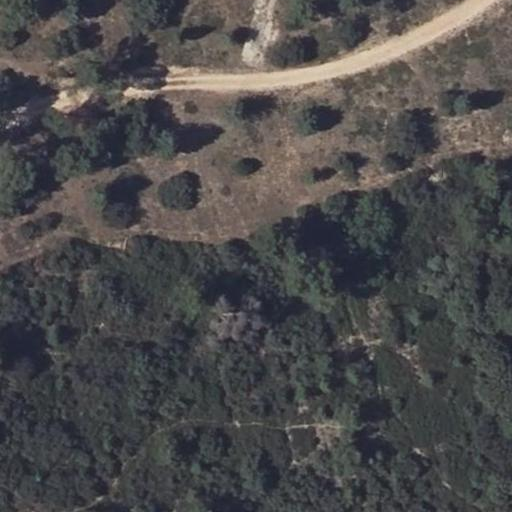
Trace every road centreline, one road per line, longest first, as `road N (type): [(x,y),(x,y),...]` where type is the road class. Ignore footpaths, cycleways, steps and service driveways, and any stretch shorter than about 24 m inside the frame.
road 1 (track): [(488,0),(405,49),(248,90)]
road 2 (track): [(248,90),(155,82),(0,125)]
